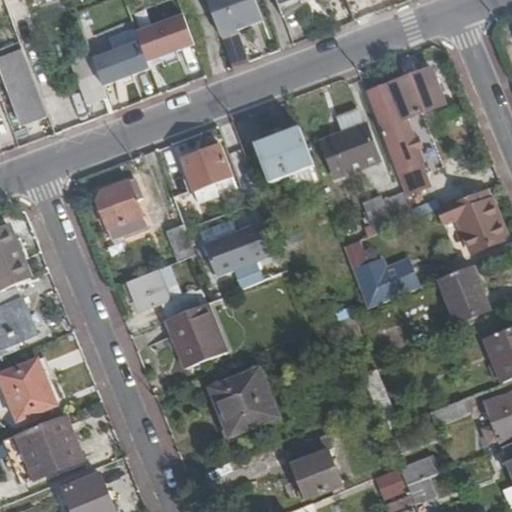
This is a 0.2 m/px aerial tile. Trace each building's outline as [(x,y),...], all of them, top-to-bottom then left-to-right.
[(253,0),(205,0),(219,37),(235,31),(261,21),(253,0)] [(364,0),(344,0),(353,22),(370,16),(364,0)] [(148,31),(162,63),(208,43),(194,11),(148,31)] [(220,37),(231,68),(247,62),(235,31),(220,37)] [(23,55),(22,52),(0,60),(0,68),(21,126),(46,117),(35,88),(23,55)] [(395,86),(368,96),(398,175),(423,166),(407,122),(408,121),(447,107),(433,72),(395,86)] [(106,99),(97,74),(77,81),(87,106),(106,99)] [(35,88),(46,117),(56,113),(46,84),(35,88)] [(343,136),(366,128),(359,109),(336,117),(343,136)] [(368,127),(366,128),(343,136),(332,140),(335,148),(327,151),(337,177),(380,161),(368,127)] [(314,168),(300,131),(256,147),(270,184),(314,168)] [(213,199),(209,190),(233,181),(221,149),(183,163),(198,205),(213,199)] [(147,177),(156,200),(170,194),(162,172),(147,177)] [(137,181),(103,194),(98,203),(109,231),(143,218),(137,203),(144,200),(137,181)] [(416,189),(424,207),(438,201),(431,184),(416,189)] [(484,193),(441,211),(448,227),(459,222),(473,255),(504,243),(484,193)] [(334,223),(344,250),(415,221),(405,195),(334,223)] [(210,241),(224,278),(238,273),(245,289),(287,273),(267,219),(210,241)] [(0,291),(1,295),(16,289),(32,283),(9,227),(0,231),(0,291)] [(165,268),(178,263),(173,250),(159,255),(165,268)] [(353,271),(368,311),(400,298),(388,269),(384,259),(353,271)] [(388,269),(400,298),(423,289),(410,260),(388,269)] [(492,312),(474,268),(442,281),(460,325),(492,312)] [(142,315),(172,303),(160,275),(130,287),(142,315)] [(1,295),(0,295),(0,341),(4,351),(36,338),(16,289),(1,295)] [(225,356),(207,307),(169,322),(188,371),(225,356)] [(352,318),(339,323),(349,347),(362,341),(352,318)] [(410,345),(431,341),(429,326),(408,330),(410,345)] [(511,383),(511,330),(503,334),(511,356),(511,369),(507,372),(511,383)] [(37,362),(0,377),(0,380),(18,423),(56,407),(37,362)] [(279,421),(259,373),(214,391),(234,440),(279,421)] [(504,447),(511,443),(511,400),(489,410),(504,447)] [(472,416),(466,402),(433,415),(439,429),(472,416)] [(361,427),(374,421),(371,412),(357,418),(361,427)] [(65,419),(17,439),(34,482),(82,463),(65,419)] [(344,489),(330,454),(328,455),(322,440),(288,453),(308,503),(344,489)] [(462,457),(466,467),(489,458),(485,448),(462,457)] [(74,511),(114,511),(101,479),(67,492),(74,511)] [(416,509),(417,511),(443,511),(431,482),(409,491),(416,509)]
